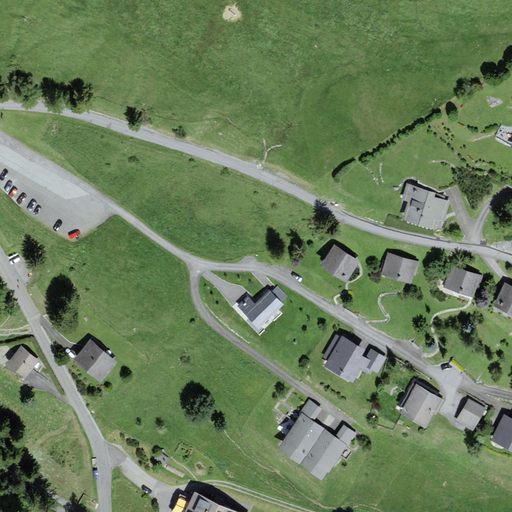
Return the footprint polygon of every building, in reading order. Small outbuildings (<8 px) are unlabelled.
[(434,193),(408,185),(404,198),(410,200),(404,218),(433,227),(436,216),(443,219),(449,202),(433,197),(434,193)] [(358,261),(334,246),(322,264),(346,280),(358,261)] [(419,262),(388,254),(383,274),(411,281),(413,274),(415,274),(419,262)] [(482,276),(451,266),(444,286),(473,295),(476,286),(478,287),(482,276)] [(511,286),(505,283),(495,305),(511,312),(511,286)] [(272,294),(270,292),(256,306),(248,297),(240,305),(238,303),(234,307),(259,333),(280,313),(276,309),(281,304),(279,303),(287,296),(278,287),(272,294)] [(341,339),(336,336),(325,357),(329,359),(325,365),(353,381),(361,366),(368,370),(371,366),(378,370),(385,358),(371,350),(367,357),(362,355),(365,349),(343,337),(341,339)] [(115,362),(91,343),(77,360),(101,380),(115,362)] [(38,360),(22,349),(10,364),(26,376),(38,360)] [(442,398),(414,384),(400,412),(426,424),(432,411),(435,413),(442,398)] [(484,409),(469,400),(458,420),(473,429),(484,409)] [(317,411),(310,405),(281,446),(324,477),(354,435),(345,428),(337,438),(311,419),(317,411)] [(511,419),(511,420),(505,417),(494,439),(511,448),(511,419)] [(233,511),(196,495),(188,511),(233,511)]
